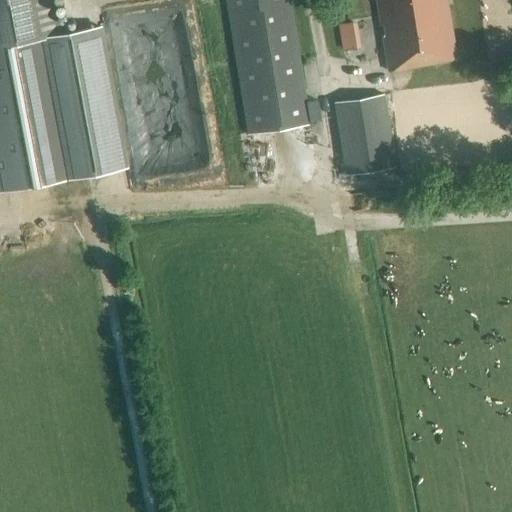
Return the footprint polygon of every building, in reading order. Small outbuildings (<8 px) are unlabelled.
[(60,33),(54,0),(0,0),(0,192),(129,169),(103,26),(60,33)] [(288,0),(225,0),(248,133),(309,123),(288,0)] [(446,0),(376,0),(389,70),(456,58),(446,0)] [(383,96),(335,104),(347,174),(395,166),(383,96)] [(223,164),(229,180),(252,172),(247,156),(223,164)]
